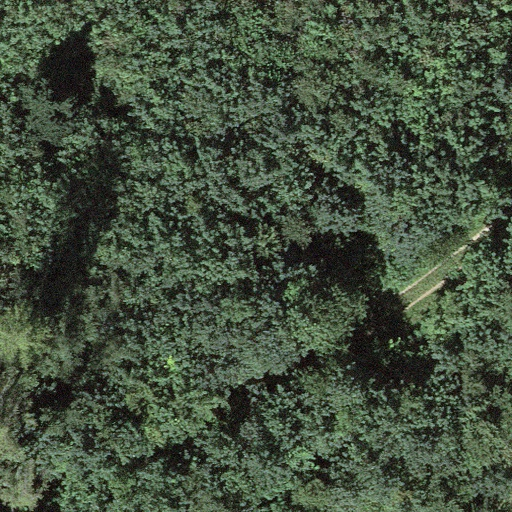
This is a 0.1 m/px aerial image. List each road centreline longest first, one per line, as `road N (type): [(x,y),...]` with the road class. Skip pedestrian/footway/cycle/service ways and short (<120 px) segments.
road 1 (track): [(432,289),(167,449),(0,488)]
road 2 (track): [(511,220),(432,289),(382,401),(237,511)]
